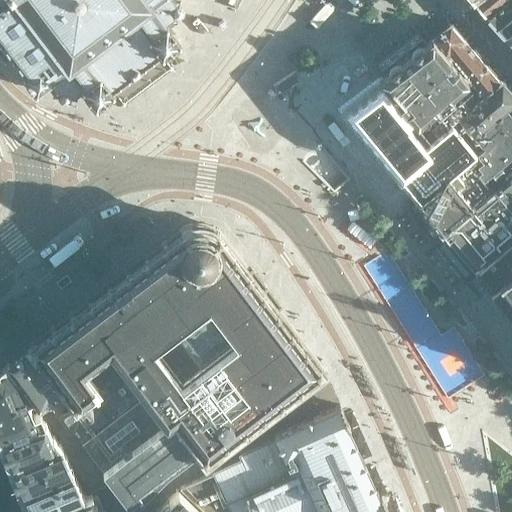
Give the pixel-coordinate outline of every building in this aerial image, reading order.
[(0,0),(0,39),(0,40),(1,40),(3,43),(4,43),(9,50),(8,50),(11,54),(13,56),(14,58),(16,60),(21,66),(20,66),(22,68),(24,71),(23,72),(27,78),(28,78),(32,84),(36,90),(47,82),(53,90),(53,91),(75,94),(75,93),(83,87),(95,102),(112,90),(113,90),(115,88),(114,87),(115,87),(114,86),(158,52),(159,54),(160,54),(162,53),(162,52),(179,39),(167,23),(175,17),(176,17),(178,0),(0,0)] [(507,0),(473,0),(488,16),(507,0)] [(511,0),(507,0),(488,16),(503,33),(511,42),(511,0)] [(500,80),(450,24),(432,38),(467,79),(481,96),(500,80)] [(449,94),(467,79),(432,38),(379,78),(415,122),(432,108),(435,112),(452,98),(449,94)] [(379,78),(340,107),(416,200),(473,152),(466,143),(449,123),(429,140),(415,122),(379,78)] [(500,80),(481,96),(449,123),(466,143),(475,134),(511,103),(511,94),(500,80)] [(511,103),(475,134),(483,143),(477,149),(485,159),(491,153),(500,164),(498,165),(504,172),(511,165),(511,103)] [(441,229),(504,178),(504,172),(498,165),(500,164),(491,153),(485,159),(477,149),(473,152),(416,200),(441,229)] [(511,165),(504,172),(504,178),(441,229),(474,269),(511,235),(511,165)] [(323,367),(319,360),(317,362),(306,348),(308,347),(304,342),(303,343),(292,329),(294,328),(290,323),(288,324),(278,311),(280,309),(279,308),(281,307),(271,294),(268,291),(265,286),(262,282),(251,267),(249,269),(248,267),(246,269),(236,255),(237,254),(234,249),(232,250),(221,236),(223,235),(218,229),(216,228),(215,227),(214,227),(212,226),(209,224),(206,223),(204,223),(201,222),(197,222),(193,223),(190,224),(190,223),(188,224),(187,223),(186,225),(185,224),(179,229),(180,231),(177,233),(167,241),(165,239),(160,243),(162,245),(148,255),(147,254),(142,257),(143,259),(129,270),(128,268),(123,272),(124,273),(111,284),(109,282),(104,286),(106,288),(92,298),(91,296),(86,300),(87,302),(73,312),(72,310),(67,314),(69,316),(55,326),(53,325),(49,328),(50,330),(36,340),(35,339),(29,343),(29,344),(0,366),(0,440),(44,422),(39,412),(33,414),(26,400),(33,397),(38,405),(62,387),(78,407),(64,418),(109,477),(108,479),(112,485),(114,484),(122,494),(132,508),(166,473),(197,449),(204,458),(210,453),(209,451),(223,441),(224,442),(229,439),(228,437),(241,426),(243,428),(248,424),(246,423),(260,412),(261,414),(266,410),(265,409),(279,398),(280,400),(285,396),(283,394),(297,384),(298,386),(303,382),(302,380),(316,370),(317,371),(323,367)] [(489,288),(511,268),(511,235),(474,269),(489,288)] [(511,268),(489,288),(511,315),(511,268)] [(66,274),(56,281),(60,288),(71,280),(66,274)] [(370,478),(348,429),(350,428),(339,404),(274,434),(276,438),(240,454),(242,459),(180,486),(206,511),(387,511),(381,497),(379,498),(370,478)] [(60,445),(52,436),(51,437),(45,421),(44,422),(0,440),(0,446),(2,450),(1,450),(5,458),(9,467),(60,445)] [(60,445),(9,467),(20,493),(72,471),(60,445)] [(46,511),(84,496),(72,471),(20,493),(28,511),(46,511)] [(201,511),(177,489),(154,511),(201,511)] [(99,511),(91,493),(84,496),(46,511),(99,511)]
